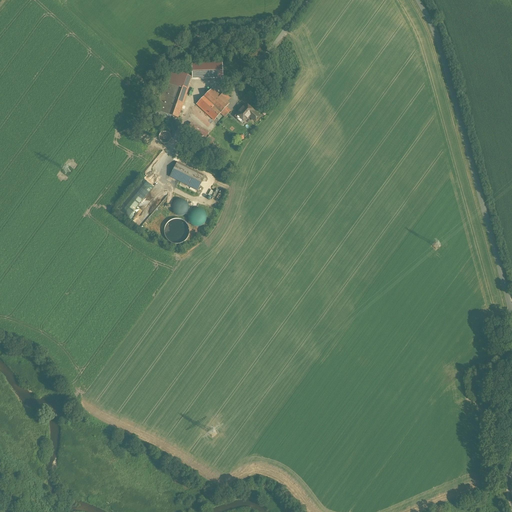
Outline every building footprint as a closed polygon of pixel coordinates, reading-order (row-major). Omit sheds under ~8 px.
[(201,65),(191,66),(192,78),(230,76),(230,66),(201,67),(201,65)] [(171,70),(166,83),(176,87),(177,85),(186,88),(190,77),(171,70)] [(176,87),(166,83),(156,111),(167,114),(176,87)] [(176,87),(167,114),(178,118),(188,89),(186,88),(177,85),(176,87)] [(220,96),(212,88),(196,104),(214,120),(220,114),(229,104),(227,102),(220,96)] [(230,99),(223,93),(220,96),(227,102),(230,99)] [(254,111),(246,104),(237,113),(239,115),(237,119),(242,123),(245,120),(246,121),(247,119),(248,119),(249,118),(250,117),(250,116),(253,112),(254,111)] [(250,117),(249,118),(255,123),(260,118),(253,112),(250,116),(250,117)] [(201,129),(190,124),(186,133),(204,142),(207,135),(200,131),(201,129)] [(170,141),(171,139),(171,136),(170,134),(168,132),(165,131),(163,131),(161,132),(159,134),(159,136),(158,139),(159,141),(161,142),(163,143),(166,143),(168,143),(170,141)] [(204,176),(177,163),(170,176),(197,190),(204,176)] [(137,187),(118,209),(127,216),(129,216),(157,182),(157,179),(155,177),(152,177),(149,174),(146,178),(148,180),(145,179),(145,186),(143,184),(140,187),(137,187)] [(183,200),(180,200),(178,200),(175,203),(174,205),(173,208),(174,209),(175,211),(177,213),(179,214),(183,214),(185,213),(187,211),(187,209),(188,207),(188,205),(187,203),(185,201),(183,200)] [(203,209),(199,208),(196,208),(194,210),(192,211),(191,214),(191,217),(191,220),(193,222),(195,224),(197,225),(200,225),(202,224),(204,223),(206,220),(207,218),(207,215),(206,213),(205,211),(203,209)] [(182,219),(180,218),(176,219),(171,220),(168,223),(166,228),(166,232),(167,235),(170,239),(173,241),(176,242),(180,242),(184,241),(187,238),(189,235),(190,232),(190,227),(188,224),(186,221),(182,219)]
